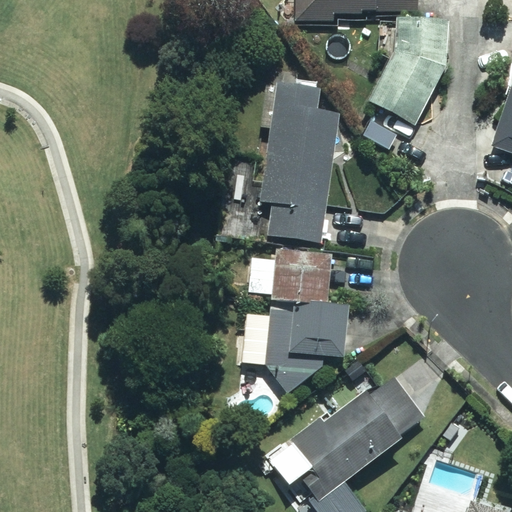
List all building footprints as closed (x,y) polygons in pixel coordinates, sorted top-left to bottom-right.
[(293,0),(292,23),(334,25),(334,18),(362,19),(363,16),(416,18),(417,0),(293,0)] [(445,77),(446,31),(396,27),(393,60),(368,107),(415,132),(445,77)] [(511,89),(492,153),(511,159),(511,89)] [(319,95),(274,90),(258,240),(325,247),(338,120),(317,118),(319,95)] [(329,314),(328,266),(312,265),(312,259),(272,258),(272,262),(248,262),(247,298),(271,299),(270,322),(238,320),(236,368),(267,372),(290,400),(324,368),(347,368),(347,314),(329,314)] [(364,511),(345,485),(398,447),(396,444),(425,424),(395,380),(366,401),(364,398),(322,428),(319,423),(289,445),(290,447),(266,463),(286,491),(289,490),(293,495),(289,498),(298,511),(364,511)]
